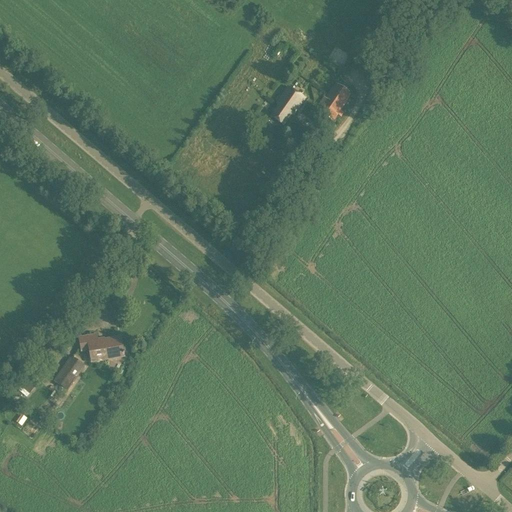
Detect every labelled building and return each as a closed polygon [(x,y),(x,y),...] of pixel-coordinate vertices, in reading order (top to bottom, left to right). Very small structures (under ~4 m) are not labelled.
[(299,28),(294,35),(305,43),(310,35),(299,28)] [(316,110),(333,123),(352,95),(335,83),(324,99),(323,98),(316,110)] [(293,116),(305,99),(288,87),(276,105),(278,106),(270,117),(283,126),(290,115),(293,116)] [(91,359),(91,364),(124,358),(123,353),(120,338),(97,342),(96,335),(78,338),(81,352),(89,351),(91,359)] [(71,356),(53,382),(69,391),(85,367),(71,356)] [(19,390),(28,397),(39,382),(31,376),(19,390)]
